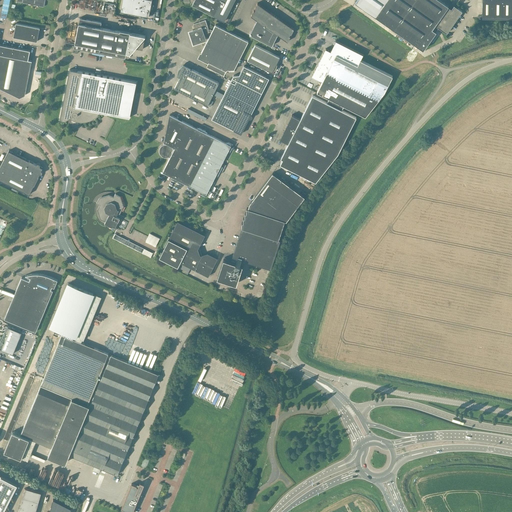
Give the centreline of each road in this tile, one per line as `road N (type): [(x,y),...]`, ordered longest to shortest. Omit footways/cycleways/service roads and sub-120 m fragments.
road 1 (unclassified): [(351,382),(293,357),(328,239),(451,91),(511,59)]
road 2 (unclassified): [(127,147),(162,191),(219,214),(313,29),(312,8)]
road 3 (unclassified): [(511,413),(351,382)]
road 4 (unclassified): [(127,147),(147,120),(170,0)]
road 5 (tertiary): [(257,350),(119,285)]
road 6 (unclassified): [(36,128),(63,0)]
